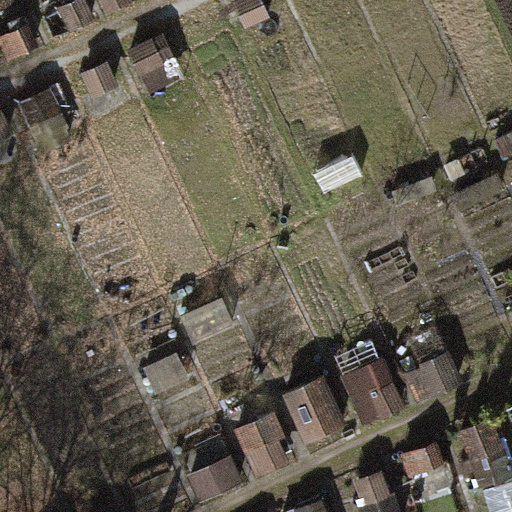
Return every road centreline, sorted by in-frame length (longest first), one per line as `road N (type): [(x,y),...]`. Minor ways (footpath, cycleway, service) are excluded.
road 1 (track): [(511,386),(241,511)]
road 2 (track): [(185,0),(0,87)]
